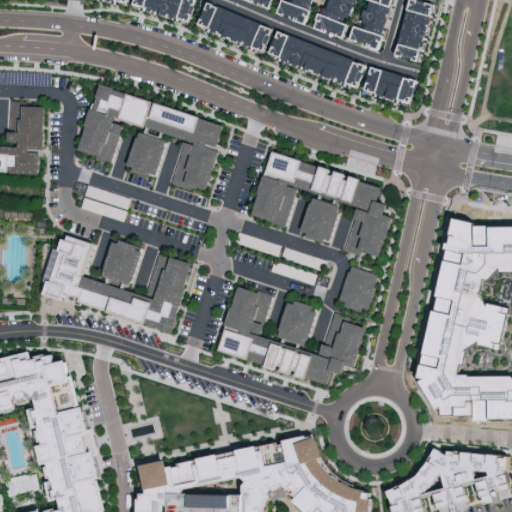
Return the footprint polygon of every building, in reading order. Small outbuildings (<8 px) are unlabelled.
[(135,6),(136,0),(196,0),(190,22),(135,6)] [(311,0),(304,21),(284,13),(288,0),(311,0)] [(355,0),(342,37),(323,30),(333,0),(355,0)] [(393,0),(377,50),(356,43),(370,0),(393,0)] [(433,59),(440,4),(414,1),(407,56),(433,59)] [(199,27),(206,6),(272,30),(265,51),(199,27)] [(271,53),(280,31),(365,66),(356,88),(271,53)] [(367,92),(373,69),(414,80),(408,102),(367,92)] [(233,119),(165,102),(163,98),(105,83),(89,148),(101,151),(102,158),(115,161),(122,133),(130,133),(132,123),(192,135),(177,184),(182,186),(200,184),(217,189),(228,145),(228,142),(233,119)] [(0,170),(48,172),(49,148),(52,148),(54,105),(30,104),(30,114),(18,113),(18,106),(14,105),(13,125),(17,125),(16,139),(26,140),(26,145),(0,143),(0,170)] [(164,175),(174,138),(146,130),(136,168),(164,175)] [(365,198),(349,250),(364,255),(366,248),(389,255),(402,214),(396,213),(399,202),(387,198),(391,183),(282,150),(275,172),(273,171),(259,215),(289,224),(298,195),(302,196),(307,180),(365,198)] [(349,205),(321,195),(308,233),(343,245),(350,225),(349,225),(352,216),(346,214),(349,205)] [(511,221),(476,221),(447,199),(446,306),(471,307),(471,296),(481,297),(468,286),(468,262),(475,268),(480,262),(483,264),(483,257),(494,265),(501,265),(501,280),(511,279),(511,221)] [(57,294),(178,326),(184,303),(190,304),(201,261),(120,239),(110,276),(150,287),(146,300),(131,296),(134,286),(92,275),(101,240),(73,233),(57,294)] [(375,310),(385,273),(356,265),(345,302),(375,310)] [(229,351),(338,380),(341,369),(354,373),(356,364),(364,366),(375,324),(336,314),(329,340),(332,341),(329,352),(262,334),(274,292),(246,285),(229,351)] [(287,335),(315,343),(322,318),(329,320),(333,308),(297,298),(287,335)] [(0,511),(107,511),(79,410),(75,411),(75,409),(81,399),(89,404),(86,393),(72,397),(70,388),(101,379),(54,349),(0,363),(0,511)] [(142,511),(388,511),(385,482),(343,487),(336,436),(321,438),(321,439),(182,458),(182,459),(157,462),(161,492),(140,495),(142,511)] [(403,486),(410,511),(442,511),(438,495),(448,492),(451,492),(456,511),(468,511),(481,508),(482,501),(487,500),(483,484),(495,481),(501,503),(511,499),(511,492),(510,486),(511,486),(511,453),(447,447),(444,474),(403,486)]
